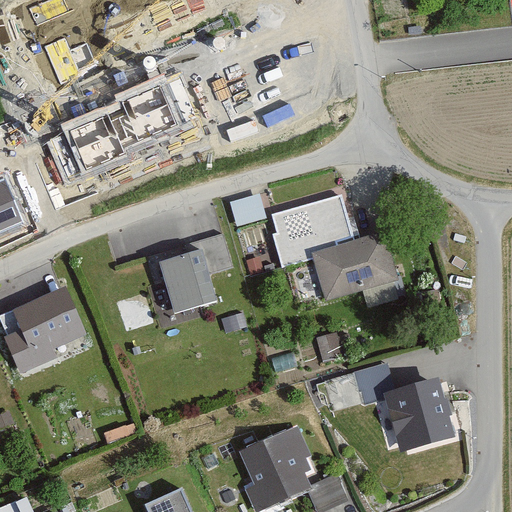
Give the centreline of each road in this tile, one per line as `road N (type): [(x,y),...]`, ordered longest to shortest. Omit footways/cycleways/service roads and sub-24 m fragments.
road 1 (residential): [(372,144),(131,214),(0,270)]
road 2 (residential): [(455,511),(477,495),(488,470),(486,201)]
road 3 (unclassified): [(351,0),(372,144)]
road 4 (unclassified): [(372,144),(486,201)]
